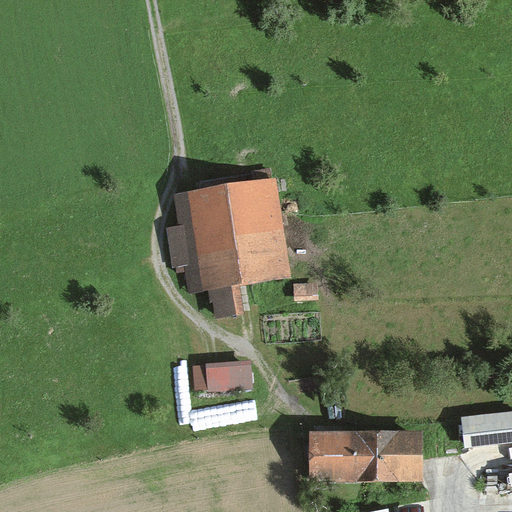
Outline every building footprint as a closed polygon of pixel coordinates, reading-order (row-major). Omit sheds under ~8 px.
[(267,187),(182,203),(200,294),(285,278),(267,187)] [(195,397),(254,394),(253,369),(193,372),(195,397)] [(468,444),(509,443),(508,422),(468,423),(468,444)] [(314,477),(367,477),(367,434),(314,434),(314,477)] [(367,477),(419,478),(420,435),(367,434),(367,477)]
